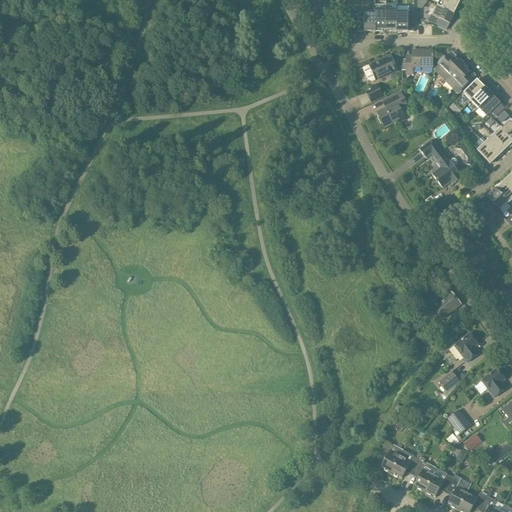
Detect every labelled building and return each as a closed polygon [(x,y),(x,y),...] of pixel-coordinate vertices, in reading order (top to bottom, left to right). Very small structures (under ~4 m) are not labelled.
[(439,0),(437,6),(454,15),(458,7),(443,0),(439,0)] [(454,15),(437,6),(432,16),(438,19),(435,25),(447,30),(454,15)] [(375,13),(375,32),(383,32),(383,30),(386,30),(386,11),(375,11),(375,13)] [(386,11),(386,30),(389,30),(389,32),(397,32),(397,13),(397,11),(386,11)] [(358,32),(375,32),(375,13),(364,13),(358,13),(358,32)] [(414,13),(397,13),(397,32),(414,32),(414,13)] [(412,55),(406,55),(406,74),(413,74),(413,68),(432,68),(432,51),(412,51),(412,55)] [(439,65),(446,58),(443,55),(438,59),(437,64),(439,65)] [(371,65),(377,80),(397,71),(390,56),(371,65)] [(436,73),(446,82),(451,76),(464,64),(460,60),(458,62),(454,58),(450,62),(446,58),(439,65),(436,68),(436,73)] [(464,64),(451,76),(446,82),(458,95),(462,92),(461,91),(474,78),(466,70),(468,68),(464,64)] [(463,94),(471,102),(476,96),(486,87),(481,82),(480,83),(477,80),(463,94)] [(377,86),(366,91),(371,102),(382,97),(377,86)] [(486,87),(476,96),(471,102),(479,109),(492,96),(490,93),(491,92),(486,87)] [(377,113),(384,128),(396,122),(397,124),(405,120),(399,107),(406,104),(400,92),(381,102),(384,109),(377,113)] [(492,96),(479,109),(487,117),(491,113),(496,117),(505,108),(492,96)] [(454,104),(449,108),(457,116),(461,111),(454,104)] [(496,118),(501,124),(509,117),(504,111),(496,118)] [(486,123),(490,127),(494,123),(490,119),(486,123)] [(511,124),(510,122),(502,129),(502,130),(511,140),(511,124)] [(510,148),(511,146),(511,140),(502,130),(502,129),(501,128),(493,136),(506,150),(508,147),(510,148)] [(506,150),(493,136),(485,143),(498,157),(506,150)] [(432,140),(419,150),(426,159),(439,149),(432,140)] [(498,157),(485,143),(477,151),(490,165),(498,157)] [(463,147),(455,146),(454,154),(458,154),(463,160),(462,164),(470,165),(471,158),(463,147)] [(440,168),(432,175),(436,181),(435,182),(437,184),(438,183),(443,189),(454,180),(456,183),(462,178),(453,167),(457,164),(457,162),(455,159),(453,159),(449,162),(446,157),(445,157),(444,158),(437,164),(440,168)] [(503,183),(511,191),(511,176),(511,175),(503,183)] [(511,200),(511,191),(503,183),(501,185),(499,184),(494,189),(508,203),(507,203),(508,205),(511,200)] [(499,211),(507,203),(508,203),(494,189),(482,201),(490,210),(495,206),(499,211)] [(426,313),(435,325),(442,320),(461,305),(451,292),(432,307),(433,307),(426,313)] [(470,334),(456,345),(454,346),(467,363),(480,354),(475,347),(478,345),(470,334)] [(448,348),(445,344),(438,351),(441,355),(448,348)] [(497,369),(483,380),(483,381),(479,384),(484,391),(487,389),(494,398),(507,389),(502,382),(505,380),(497,369)] [(447,392),(459,382),(452,372),(439,382),(447,392)] [(412,381),(413,382),(417,386),(421,381),(417,377),(416,376),(412,381)] [(447,419),(455,429),(460,435),(471,426),(458,411),(447,419)] [(469,453),(486,440),(479,432),(463,444),(469,453)] [(390,475),(403,451),(392,446),(386,443),(379,456),(385,459),(381,468),(385,470),(384,471),(390,475)] [(490,457),(495,464),(511,451),(511,449),(508,444),(490,457)] [(403,451),(390,475),(397,478),(398,477),(402,479),(407,470),(413,473),(419,461),(422,456),(418,453),(415,459),(413,458),(414,457),(403,451)] [(424,493),(437,469),(426,464),(423,463),(424,461),(420,459),(419,461),(413,473),(419,477),(414,486),(418,488),(417,489),(424,493)] [(446,491),(453,479),(447,476),(447,475),(437,469),(424,493),(431,496),(432,495),(435,497),(440,488),(446,491)] [(457,511),(467,494),(461,491),(464,485),(453,479),(446,491),(452,495),(448,503),(452,505),(451,507),(457,511)] [(470,511),(474,506),(480,509),(487,497),(480,493),(477,499),(467,494),(457,511),(459,511),(470,511)] [(487,497),(480,509),(484,511),(499,511),(504,505),(500,511),(490,506),(493,500),(487,497)]
